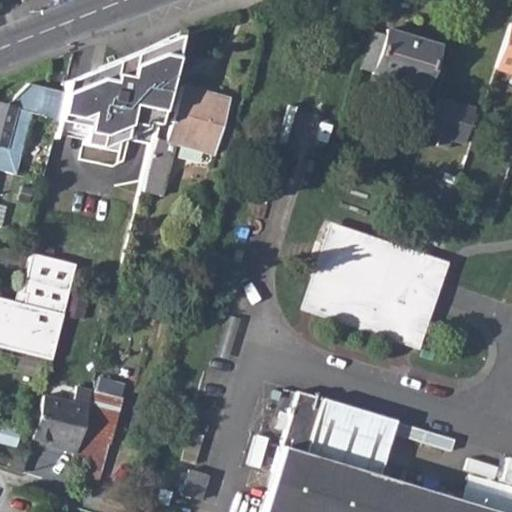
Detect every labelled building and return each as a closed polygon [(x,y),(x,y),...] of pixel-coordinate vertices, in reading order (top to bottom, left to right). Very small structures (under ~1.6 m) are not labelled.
[(329,0),(321,26),(339,32),(346,5),(330,0),(329,0)] [(453,35),(467,40),(475,14),(461,9),(453,35)] [(493,66),(511,72),(511,21),(508,20),(493,66)] [(371,72),(423,88),(436,44),(385,27),(371,72)] [(122,138),(151,146),(154,136),(178,41),(169,39),(66,75),(61,92),(55,117),(85,125),(81,142),(98,146),(122,138)] [(0,103),(0,168),(12,172),(29,111),(54,119),(55,117),(61,92),(31,84),(9,106),(0,103)] [(151,146),(141,190),(160,196),(174,143),(213,154),(227,99),(179,86),(164,140),(154,136),(151,146)] [(427,132),(459,143),(471,109),(438,98),(427,132)] [(466,149),(477,154),(487,124),(476,120),(466,149)] [(405,190),(426,198),(433,178),(412,171),(405,190)] [(310,310),(418,346),(444,269),(336,232),(310,310)] [(74,264),(28,251),(18,290),(22,291),(20,301),(0,296),(0,346),(50,361),(74,264)] [(42,397),(31,440),(60,448),(59,451),(74,456),(90,393),(75,390),(72,405),(42,397)] [(92,395),(80,440),(103,446),(114,401),(92,395)] [(495,511),(381,478),(397,424),(300,395),(263,511),(495,511)] [(93,486),(103,446),(80,440),(70,480),(93,486)] [(23,474),(28,454),(16,451),(11,470),(23,474)] [(185,495),(204,501),(211,478),(193,472),(185,495)]
